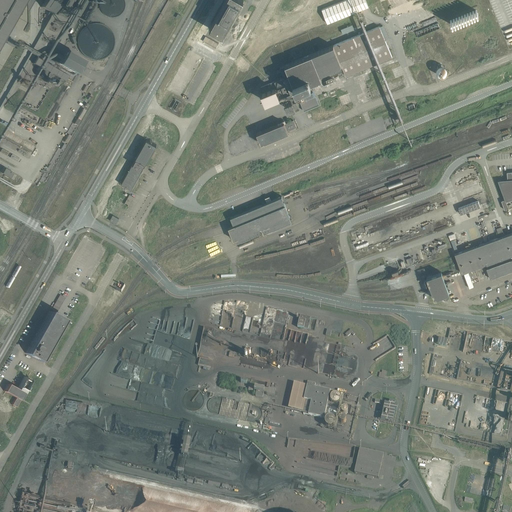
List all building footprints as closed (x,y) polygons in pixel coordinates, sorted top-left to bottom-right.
[(0,0),(0,37),(3,32),(4,30),(11,19),(12,17),(18,6),(19,4),(21,0),(0,0)] [(46,0),(44,0),(41,7),(51,13),(52,13),(56,6),(57,6),(54,5),(54,4),(46,0)] [(72,0),(63,0),(60,5),(67,9),(72,0)] [(222,36),(239,6),(242,0),(225,0),(209,28),(222,36)] [(368,7),(365,0),(344,0),(327,7),(322,9),(327,23),(349,15),(368,7)] [(341,29),(343,33),(354,28),(352,24),(341,29)] [(267,84),(260,87),(262,92),(275,87),(276,86),(279,92),(278,93),(277,91),(272,93),(274,97),(285,93),(285,94),(290,92),(292,98),(297,96),(298,97),(300,103),(301,104),(302,108),(303,111),(312,107),(318,104),(315,97),(314,93),(312,90),(310,84),(317,81),(321,80),(322,81),(322,82),(323,83),(333,79),(332,76),(332,75),(337,73),(339,76),(342,75),(342,73),(341,71),(343,71),(343,70),(345,76),(346,75),(350,74),(352,73),(354,72),(355,75),(361,73),(360,70),(364,68),(373,64),(392,57),(386,43),(383,36),(381,30),(379,27),(379,26),(351,38),(350,38),(333,45),(324,49),(319,51),(315,52),(315,53),(313,53),(306,56),(303,57),(300,59),(292,62),(288,64),(280,67),(284,77),(282,78),(276,80),(267,84)] [(218,43),(206,37),(204,41),(216,48),(218,43)] [(54,53),(52,56),(53,57),(51,61),(72,74),(73,72),(76,73),(74,71),(76,68),(78,69),(77,68),(80,62),(59,50),(56,54),(54,53)] [(67,76),(35,58),(32,63),(40,68),(37,73),(44,77),(47,72),(64,81),(67,76)] [(263,71),(268,75),(272,71),(268,67),(263,71)] [(263,130),(256,133),(261,143),(288,132),(287,130),(288,129),(289,130),(296,127),(293,120),(286,123),(286,124),(285,124),(284,122),(264,130),(264,129),(263,129),(263,130)] [(156,145),(146,139),(134,159),(135,160),(133,163),(132,163),(121,184),(131,190),(142,169),(142,168),(144,165),(156,145)] [(0,172),(8,178),(11,173),(3,168),(0,172)] [(511,171),(506,172),(507,180),(499,181),(506,199),(501,200),(504,210),(511,206),(511,171)] [(233,225),(228,227),(230,231),(230,232),(233,239),(234,239),(235,241),(235,242),(236,242),(236,244),(263,233),(291,222),(291,221),(292,221),(290,216),(284,202),(281,196),(271,200),(266,202),(230,217),(231,220),(231,221),(233,225)] [(480,206),(479,205),(478,200),(458,208),(460,212),(460,214),(480,206)] [(463,250),(454,253),(461,270),(461,273),(467,271),(467,270),(479,266),(480,268),(484,267),(486,266),(487,268),(486,269),(488,273),(489,275),(489,276),(490,278),(497,276),(500,274),(506,272),(511,270),(511,232),(505,235),(498,237),(498,238),(489,241),(488,241),(487,242),(485,242),(474,246),(473,246),(466,249),(464,250),(463,250)] [(426,277),(429,284),(434,298),(449,293),(441,272),(426,277)] [(59,295),(51,309),(56,312),(65,298),(59,295)] [(50,312),(49,311),(25,353),(29,355),(39,361),(63,319),(55,315),(50,312)] [(310,318),(300,315),(297,327),(308,329),(310,318)] [(15,388),(7,384),(3,391),(15,398),(11,404),(15,407),(31,380),(24,376),(17,389),(15,388)] [(304,411),(303,414),(310,416),(311,416),(324,419),(324,418),(326,407),(328,398),(329,397),(329,394),(332,394),(333,392),(333,391),(330,391),(328,390),(328,389),(324,388),(324,389),(316,388),(315,388),(314,387),(315,386),(315,384),(307,382),(303,400),(306,400),(305,403),(304,407),(304,410),(304,411)] [(255,387),(254,390),(256,391),(256,392),(255,396),(263,398),(264,393),(266,393),(266,394),(274,396),(275,390),(269,389),(268,389),(268,390),(264,389),(261,388),(255,387)] [(395,402),(389,400),(388,403),(384,402),(380,420),(392,423),(395,411),(396,411),(397,405),(394,405),(395,402)] [(327,427),(334,427),(335,424),(337,423),(337,419),(341,420),(343,422),(346,420),(345,416),(339,416),(340,413),(342,411),(341,409),(339,403),(339,402),(337,404),(334,404),(335,405),(333,405),(328,406),(328,412),(332,417),(328,418),(325,420),(325,423),(325,425),(327,427)] [(181,456),(187,458),(191,441),(185,439),(181,456)] [(352,467),(354,446),(322,442),(320,445),(319,450),(316,450),(321,453),(322,453),(318,460),(318,458),(312,457),(320,462),(318,461),(318,463),(321,465),(320,467),(321,468),(321,470),(323,471),(323,473),(327,475),(330,476),(329,479),(331,476),(337,477),(339,465),(352,467)] [(383,455),(359,449),(354,473),(378,478),(383,455)]
